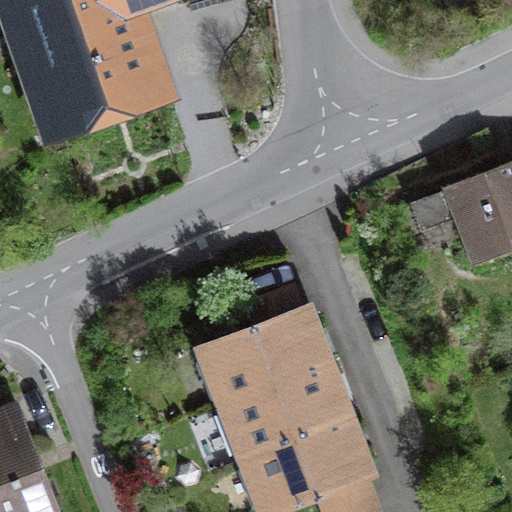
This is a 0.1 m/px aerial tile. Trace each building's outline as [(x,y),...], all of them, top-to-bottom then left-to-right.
[(3,0),(52,140),(187,94),(156,4),(167,0),(3,0)] [(511,164),(450,185),(476,266),(511,254),(511,164)] [(221,408),(340,365),(316,300),(197,344),(221,408)] [(221,408),(242,465),(361,421),(340,365),(221,408)] [(63,511),(22,401),(0,409),(0,511),(63,511)] [(361,421),(242,465),(260,511),(281,511),(381,475),(361,421)]
